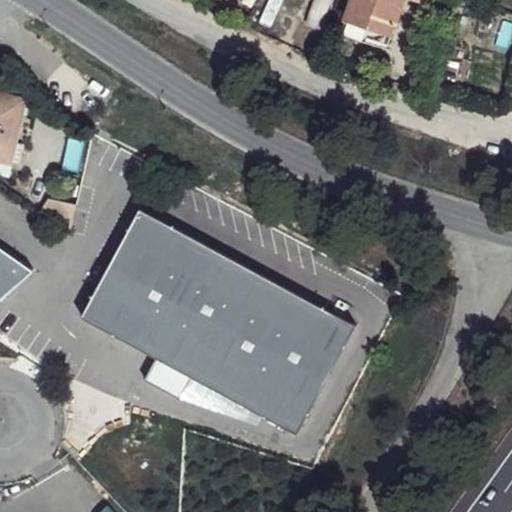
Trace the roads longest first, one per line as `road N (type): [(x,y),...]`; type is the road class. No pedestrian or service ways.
road 1 (tertiary): [(496,227),(280,145),(36,0)]
road 2 (residential): [(511,139),(370,108),(141,0)]
road 3 (residential): [(496,227),(454,363),(360,511)]
road 4 (residential): [(0,461),(21,458),(45,428),(35,390),(0,377)]
